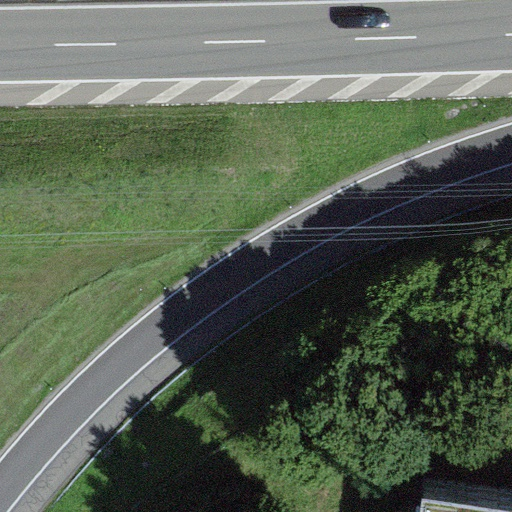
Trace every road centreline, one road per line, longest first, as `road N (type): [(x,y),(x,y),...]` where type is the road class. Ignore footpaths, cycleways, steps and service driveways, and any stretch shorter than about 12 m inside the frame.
road 1 (motorway): [(0,510),(83,414),(209,304),(347,221),(511,155)]
road 2 (motorway): [(0,49),(511,37)]
